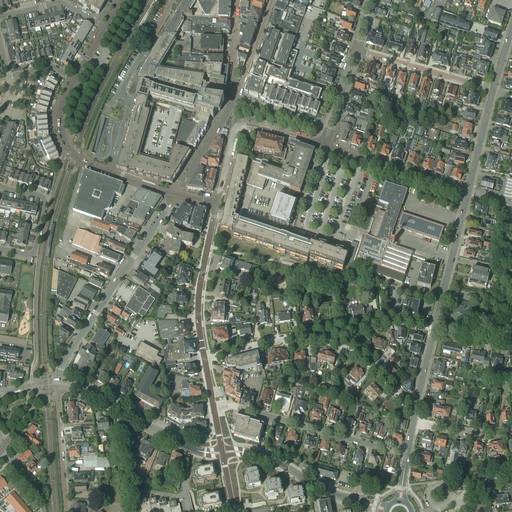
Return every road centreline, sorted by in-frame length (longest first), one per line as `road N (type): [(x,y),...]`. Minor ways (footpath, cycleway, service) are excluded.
road 1 (residential): [(59,380),(69,350),(175,194)]
road 2 (residential): [(406,455),(234,406),(213,410)]
road 3 (residential): [(110,173),(129,104),(118,93),(173,2)]
road 4 (tertiary): [(216,202),(197,300),(203,357)]
road 5 (tertiary): [(434,330),(467,189)]
road 6 (residential): [(492,89),(359,50)]
road 7 (residential): [(413,421),(365,357),(313,338)]
road 8 (residential): [(0,249),(32,253),(43,204),(39,195),(0,186)]
road 9 (residential): [(65,511),(58,386)]
road 10 (residential): [(313,338),(398,321),(434,330)]
road 11 (tertiary): [(110,173),(74,155),(61,135),(59,114),(74,79)]
road 12 (residential): [(192,449),(87,391)]
